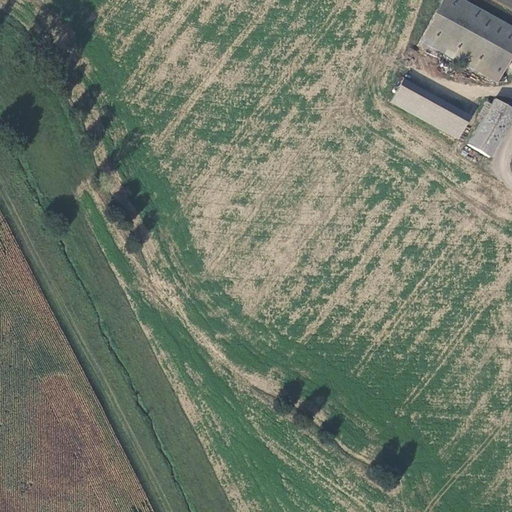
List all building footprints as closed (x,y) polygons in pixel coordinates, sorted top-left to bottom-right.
[(511,57),(511,32),(454,0),(444,0),(419,44),(496,88),(511,57)] [(511,0),(484,0),(511,15),(511,0)] [(464,127),(399,90),(390,106),(455,143),(464,127)] [(511,120),(511,114),(493,103),(485,117),(507,130),(511,120)] [(485,117),(473,138),(494,151),(507,130),(485,117)] [(494,151),(473,138),(466,150),(487,162),(494,151)]
